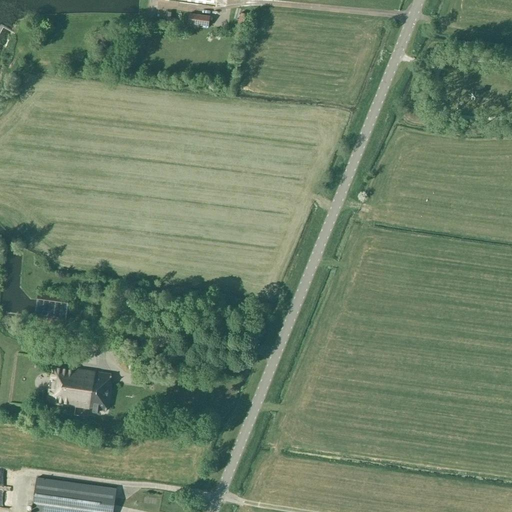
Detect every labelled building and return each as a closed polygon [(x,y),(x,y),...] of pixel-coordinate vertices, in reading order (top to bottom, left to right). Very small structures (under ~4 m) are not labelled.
[(210,16),(189,14),(188,24),(209,27),(210,16)] [(103,47),(112,48),(112,35),(103,35),(103,47)] [(16,47),(13,52),(25,60),(28,55),(16,47)] [(33,63),(44,64),(44,52),(34,52),(33,63)] [(69,299),(38,294),(35,317),(66,321),(69,299)] [(98,349),(100,339),(85,336),(83,346),(98,349)] [(99,410),(106,411),(111,374),(82,370),(52,366),(47,403),(71,406),(90,409),(90,407),(93,408),(92,412),(98,412),(99,410)] [(28,389),(26,395),(34,397),(36,391),(28,389)] [(112,511),(116,489),(37,478),(32,511),(41,511),(112,511)]
